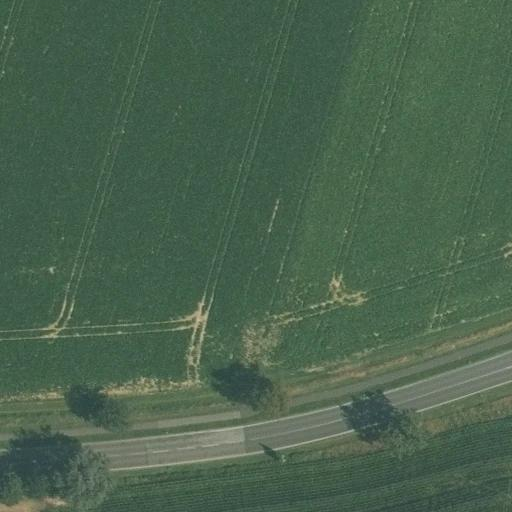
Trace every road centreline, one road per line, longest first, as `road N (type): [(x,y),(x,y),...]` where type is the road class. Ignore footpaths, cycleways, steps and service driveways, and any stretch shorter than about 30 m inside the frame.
road 1 (track): [(0,417),(99,412),(239,388),(511,315)]
road 2 (tertiary): [(0,465),(293,432),(511,366)]
